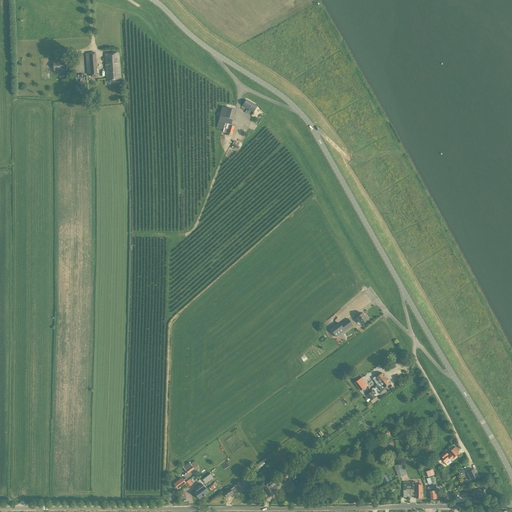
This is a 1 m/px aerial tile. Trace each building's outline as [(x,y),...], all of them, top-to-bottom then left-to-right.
[(87,74),(97,74),(95,53),(86,54),(87,74)] [(106,81),(121,80),(119,61),(119,53),(105,54),(106,81)] [(53,62),(54,70),(61,70),(61,71),(65,71),(64,61),(53,62)] [(75,75),(76,81),(77,81),(77,84),(76,84),(76,91),(85,90),(85,84),(83,84),(83,81),(85,81),(84,74),(75,75)] [(250,112),(250,110),(253,112),(257,106),(246,100),(243,106),(249,109),(248,111),(250,112)] [(223,132),(227,133),(229,125),(231,126),(235,110),(228,108),(222,106),(220,113),(218,113),(217,115),(220,116),(216,128),(223,130),(223,132)] [(238,130),(232,146),(239,149),(245,132),(238,130)] [(361,324),(367,319),(362,313),(356,318),(354,319),(356,322),(358,320),(361,324)] [(336,337),(344,331),(352,325),(348,319),(340,325),(339,323),(330,329),(336,337)] [(378,385),(381,383),(387,378),(383,373),(378,376),(377,375),(373,378),(378,385)] [(390,383),(387,378),(381,383),(383,385),(380,388),(382,391),(387,388),(386,387),(390,383)] [(359,380),(355,383),(361,391),(365,388),(359,380)] [(372,391),(367,394),(372,400),(376,396),(372,391)] [(451,458),(450,459),(451,460),(459,454),(457,452),(459,450),(456,447),(449,453),(451,455),(450,457),(451,458)] [(450,459),(451,458),(450,457),(446,452),(441,455),(443,458),(442,459),(446,462),(450,459)] [(307,467),(310,471),(319,464),(316,460),(307,467)] [(189,462),(183,467),(187,473),(194,469),(194,468),(198,465),(195,461),(191,464),(189,462)] [(269,471),(264,464),(253,472),(255,475),(254,476),(255,478),(256,477),(258,479),(269,471)] [(401,464),(395,466),(396,471),(398,476),(403,475),(406,474),(404,469),(403,469),(401,464)] [(474,469),(467,473),(471,481),(478,477),(474,469)] [(209,472),(202,478),(205,482),(212,477),(209,472)] [(285,481),(290,479),(289,474),(284,473),(281,477),(285,481)] [(187,488),(192,484),(189,480),(189,479),(188,480),(186,478),(183,480),(182,478),(174,484),(178,489),(184,484),(187,488)] [(239,481),(236,483),(239,487),(245,483),(242,479),(239,481)] [(274,493),(277,490),(274,487),(275,487),(274,485),(277,482),(274,479),(267,484),(263,486),(270,495),(274,493)] [(416,485),(416,482),(403,482),(404,492),(407,492),(407,490),(416,490),(416,498),(422,498),(422,485),(416,485)] [(196,491),(194,492),(199,499),(203,496),(204,496),(205,495),(204,495),(208,492),(203,486),(201,483),(195,488),(196,491)] [(285,489),(289,494),(296,487),(292,483),(285,489)] [(233,494),(237,491),(233,486),(223,493),(226,498),(233,493),(233,494)] [(437,498),(436,490),(435,491),(434,486),(427,487),(428,492),(429,492),(431,500),(437,498)] [(473,496),(477,495),(477,498),(482,498),(487,498),(486,489),(477,490),(472,491),(472,490),(471,490),(471,491),(462,492),(463,498),(473,496)]
